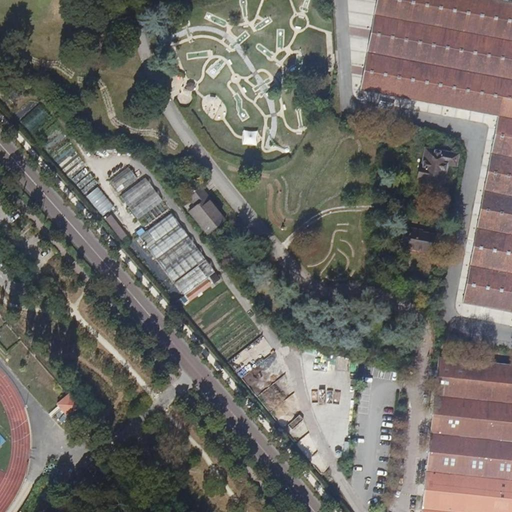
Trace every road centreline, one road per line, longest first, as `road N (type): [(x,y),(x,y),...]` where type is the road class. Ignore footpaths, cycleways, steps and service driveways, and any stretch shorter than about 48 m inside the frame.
road 1 (track): [(337,511),(0,116)]
road 2 (tertiary): [(0,144),(312,511)]
